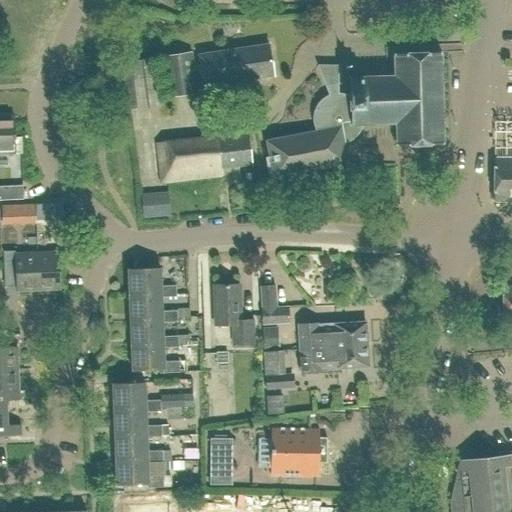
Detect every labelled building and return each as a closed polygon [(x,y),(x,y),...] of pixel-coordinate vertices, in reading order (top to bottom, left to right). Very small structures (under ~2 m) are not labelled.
[(273,75),(268,44),(198,55),(203,86),(205,86),(273,75)] [(192,52),(161,56),(168,98),(198,93),(192,52)] [(359,131),(363,124),(395,122),(395,146),(443,144),(441,52),(393,53),(394,76),(349,77),(349,95),(338,93),(337,69),(319,69),(328,94),(321,99),(316,105),(313,112),(313,120),(316,131),(265,140),(272,177),(347,163),(343,142),(350,140),(355,137),(359,131)] [(152,57),(130,60),(137,109),(158,106),(152,57)] [(0,117),(0,153),(15,153),(14,117),(0,117)] [(251,165),(247,133),(156,143),(161,182),(221,175),(220,169),(251,165)] [(511,158),(494,158),(494,201),(511,200),(511,158)] [(13,186),(14,199),(23,199),(22,185),(13,186)] [(231,208),(242,207),(241,192),(229,194),(231,208)] [(143,216),(168,214),(166,193),(142,195),(143,216)] [(1,205),(2,225),(18,225),(18,205),(1,205)] [(38,252),(39,289),(61,289),(60,251),(38,252)] [(39,289),(38,252),(16,252),(16,290),(39,289)] [(127,269),(128,295),(161,293),(161,298),(177,297),(176,285),(161,286),(160,267),(127,269)] [(213,285),(214,325),(232,324),(233,343),(253,343),(253,319),(240,320),(239,284),(213,285)] [(511,287),(503,288),(504,321),(511,320),(511,287)] [(128,295),(129,320),(162,318),(162,323),(177,322),(177,311),(162,311),(161,298),(161,293),(128,295)] [(288,305),(261,307),(262,325),(289,323),(288,305)] [(189,334),(178,336),(163,336),(162,323),(162,318),(129,320),(130,345),(163,344),(163,348),(179,347),(178,341),(189,341),(189,334)] [(319,322),(298,323),(300,373),(338,371),(338,368),(368,366),(365,322),(319,325),(319,322)] [(263,348),(270,348),(269,328),(262,328),(263,348)] [(163,362),(163,348),(163,344),(130,345),(132,371),(163,370),(163,373),(179,373),(179,361),(163,362)] [(0,369),(17,369),(16,346),(0,346),(0,369)] [(265,369),(277,368),(277,357),(264,358),(265,369)] [(17,369),(0,369),(0,390),(18,390),(17,369)] [(265,390),(294,387),(293,373),(264,375),(265,390)] [(112,384),(113,410),(145,408),(145,412),(160,412),(159,400),(145,401),(144,383),(112,384)] [(20,390),(18,390),(0,390),(0,413),(6,413),(5,400),(20,399),(20,390)] [(161,395),(161,408),(184,407),(183,394),(161,395)] [(113,410),(114,434),(146,433),(146,437),(161,436),(161,426),(146,426),(145,412),(145,408),(113,410)] [(6,413),(0,413),(0,435),(7,435),(7,434),(20,434),(20,425),(6,425),(6,413)] [(270,429),(270,475),(318,475),(318,462),(326,462),(326,437),(319,437),(319,430),(270,429)] [(114,434),(115,459),(147,458),(147,462),(163,461),(162,450),(147,451),(146,437),(146,433),(114,434)] [(246,434),(247,475),(269,474),(268,433),(246,434)] [(170,450),(162,450),(163,461),(171,461),(170,450)] [(511,511),(511,454),(459,460),(460,465),(458,465),(449,502),(450,511),(511,511)] [(147,458),(115,459),(116,485),(147,484),(147,488),(164,487),(163,476),(148,476),(147,462),(147,458)] [(448,473),(439,474),(439,511),(446,511),(447,510),(449,510),(448,473)] [(267,500),(267,511),(277,511),(278,501),(267,500)]
